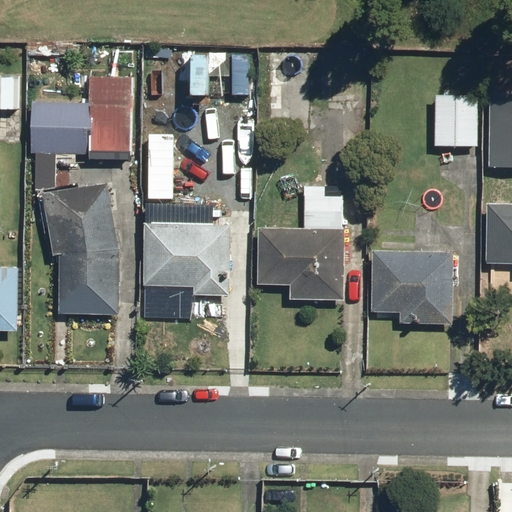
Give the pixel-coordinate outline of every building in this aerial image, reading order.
[(129,155),(132,79),(91,78),(90,105),(32,103),(30,154),(87,156),(87,153),(129,155)] [(511,94),(490,94),(488,166),(511,166),(511,94)] [(477,95),(435,95),(434,145),(476,145),(477,95)] [(108,187),(43,197),(53,257),(59,257),(59,315),(118,317),(119,253),(108,187)] [(304,231),(259,230),(258,286),(290,286),(290,301),(343,302),(345,197),(305,196),(304,231)] [(145,204),(144,287),(194,288),(193,296),(229,297),(230,227),(202,226),(203,205),(145,204)] [(511,204),(487,205),(486,263),(511,263),(511,204)] [(0,243),(0,261),(17,261),(17,243),(0,243)] [(452,253),(373,252),(372,312),(399,312),(399,323),(451,324),(452,253)] [(0,270),(0,332),(17,333),(18,270),(0,270)]
